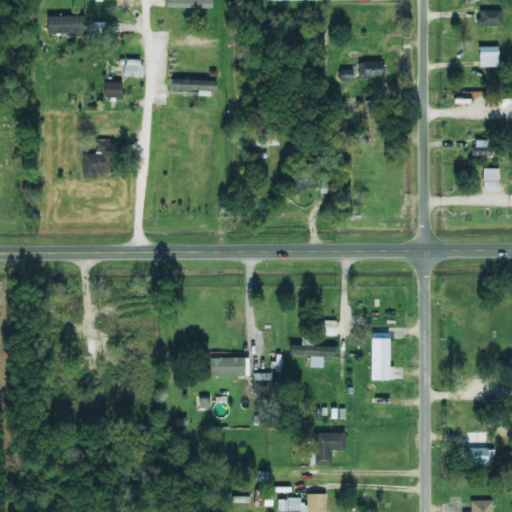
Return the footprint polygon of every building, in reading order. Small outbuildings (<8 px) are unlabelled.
[(213,9),(212,0),(166,0),(167,8),(213,9)] [(501,27),(501,11),(477,11),(477,27),(501,27)] [(46,34),(83,34),(83,16),(46,16),(46,34)] [(218,49),(218,39),(193,39),(193,32),(186,32),(185,39),(172,39),(172,48),(218,49)] [(497,68),(497,48),(478,48),(478,68),(497,68)] [(140,60),(123,60),(123,77),(140,77),(140,60)] [(381,77),(381,62),(357,62),(357,77),(381,77)] [(340,80),(352,80),(352,70),(340,70),(340,80)] [(170,91),(215,91),(215,82),(170,82),(170,91)] [(104,98),(121,98),(121,83),(104,83),(104,98)] [(123,138),(123,128),(99,127),(98,137),(123,138)] [(486,141),(472,141),(472,155),(486,155),(486,141)] [(82,155),(82,178),(115,178),(115,143),(94,143),(94,155),(82,155)] [(481,192),(497,192),(497,169),(481,169),(481,192)] [(289,172),(289,192),(317,192),(317,172),(289,172)] [(77,311),(77,302),(39,303),(39,314),(68,313),(68,311),(77,311)] [(111,329),(157,329),(157,321),(111,321),(111,329)] [(336,321),(324,321),(324,336),(336,336),(336,321)] [(370,381),(389,381),(389,334),(370,334),(370,381)] [(336,347),(313,347),(313,339),(301,339),(301,346),(290,345),(289,356),(310,356),(309,368),(323,368),(323,357),(335,358),(336,347)] [(44,362),(71,362),(71,354),(44,354),(44,362)] [(244,358),(201,358),(201,377),(244,377),(244,358)] [(132,369),(132,359),(122,359),(122,378),(153,378),(153,369),(132,369)] [(74,383),(74,373),(41,373),(41,383),(74,383)] [(252,394),(269,394),(269,376),(263,376),(263,382),(252,382),(252,394)] [(41,396),(41,406),(76,406),(76,396),(41,396)] [(157,406),(115,406),(115,416),(157,416),(157,406)] [(330,466),(330,451),(344,451),(344,433),(313,433),(313,466),(330,466)] [(471,449),(465,449),(465,465),(489,465),(489,450),(485,450),(485,433),(471,433),(471,449)] [(325,511),(325,495),(305,495),(305,511),(325,511)] [(491,511),(491,502),(470,502),(470,511),(491,511)]
